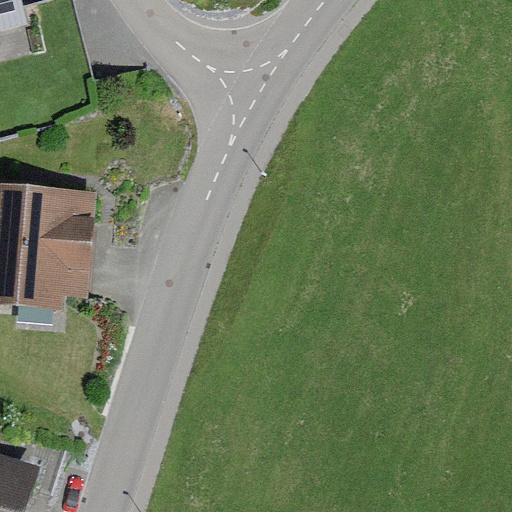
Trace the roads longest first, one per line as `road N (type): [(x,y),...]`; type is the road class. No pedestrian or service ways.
road 1 (residential): [(254,102),(112,511)]
road 2 (residential): [(131,0),(254,102)]
road 3 (residential): [(326,0),(254,102)]
